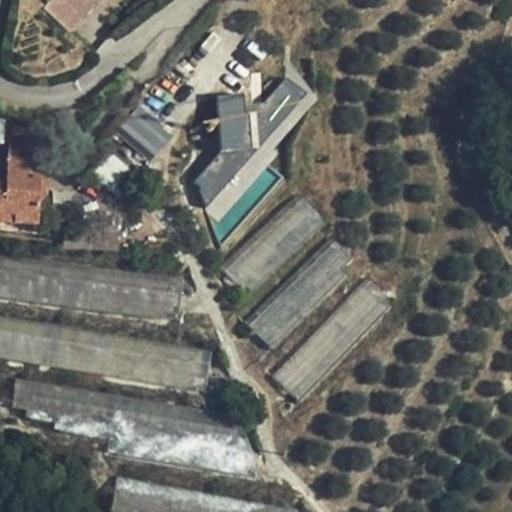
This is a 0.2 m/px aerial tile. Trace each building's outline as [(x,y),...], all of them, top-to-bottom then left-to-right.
[(47,0),(38,10),(60,34),(95,0),(47,0)] [(210,115),(234,138),(190,184),(211,205),(314,99),(288,74),(257,106),(237,87),(210,115)] [(148,162),(173,136),(141,105),(116,131),(148,162)] [(0,150),(0,159),(7,160),(8,144),(2,143),(2,150),(0,150)] [(129,199),(144,183),(109,152),(89,174),(116,198),(129,199)] [(0,224),(35,227),(37,210),(41,171),(41,163),(7,160),(0,159),(0,224)] [(51,172),(41,171),(37,210),(47,210),(51,172)] [(66,207),(49,206),(47,225),(64,227),(66,207)] [(62,248),(117,252),(118,231),(63,228),(62,248)] [(183,279),(0,254),(0,298),(176,321),(183,279)] [(250,318),(261,338),(297,320),(286,300),(250,318)] [(0,358),(205,392),(211,349),(0,315),(0,358)] [(264,479),(243,413),(15,378),(11,407),(37,411),(37,418),(61,422),(60,429),(109,437),(107,452),(264,479)] [(112,509),(115,511),(294,511),(292,508),(118,476),(112,509)]
